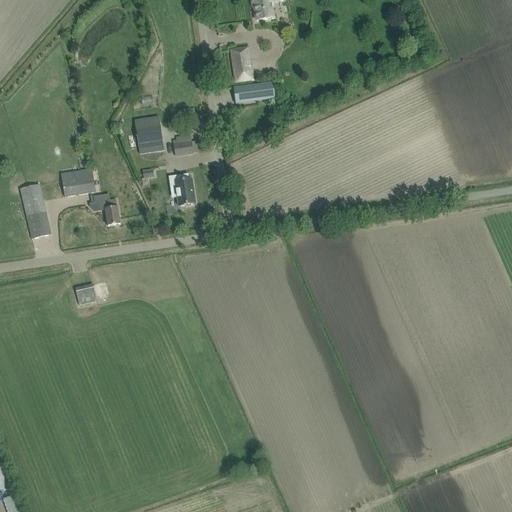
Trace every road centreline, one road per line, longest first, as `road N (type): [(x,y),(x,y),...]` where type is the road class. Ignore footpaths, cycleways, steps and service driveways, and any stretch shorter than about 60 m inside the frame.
road 1 (unclassified): [(229,233),(511,190)]
road 2 (unclassified): [(229,233),(199,0)]
road 3 (unclassified): [(0,269),(229,233)]
